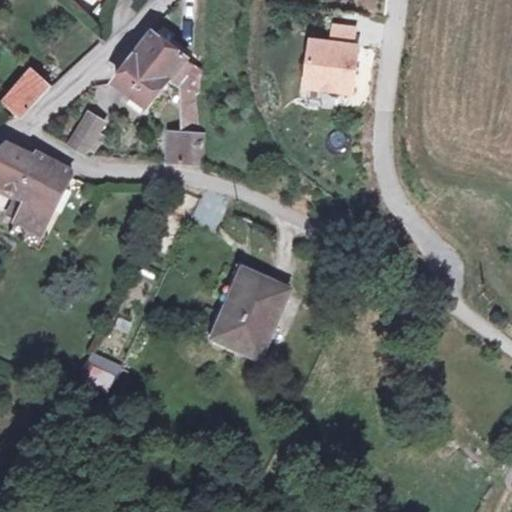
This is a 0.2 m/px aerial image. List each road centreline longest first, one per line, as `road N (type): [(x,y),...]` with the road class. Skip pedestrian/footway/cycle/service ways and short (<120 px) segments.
road 1 (residential): [(27,128),(83,163),(212,178),(410,262),(511,346)]
road 2 (unclassified): [(27,128),(157,0)]
